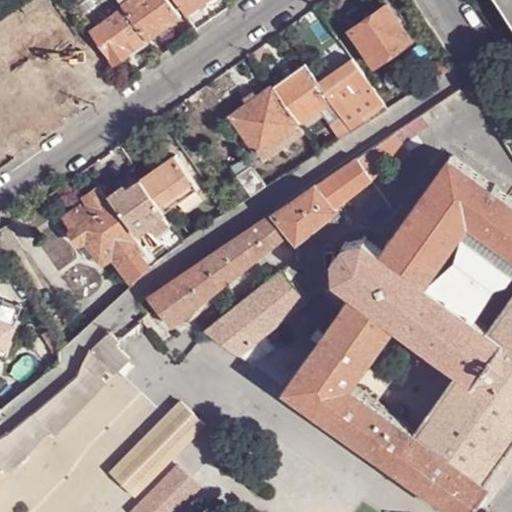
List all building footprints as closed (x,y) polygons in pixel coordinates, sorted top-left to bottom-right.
[(144,34),(148,40),(182,17),(169,0),(133,0),(125,7),(144,34)] [(175,0),(185,14),(198,5),(205,0),(175,0)] [(376,66),(413,40),(389,6),(352,31),(376,66)] [(144,34),(125,7),(91,29),(115,63),(130,53),(125,46),(144,34)] [(66,28),(51,38),(69,64),(85,54),(66,28)] [(130,53),(148,40),(144,34),(125,46),(130,53)] [(375,92),(353,60),(320,82),(333,101),(342,116),(360,103),(375,92)] [(429,85),(446,75),(440,64),(422,74),(429,85)] [(320,82),(307,65),(274,87),(300,125),(320,111),(333,101),(320,82)] [(259,154),(300,125),(274,87),(233,117),(259,154)] [(0,120),(13,112),(0,91),(0,120)] [(388,111),(375,92),(360,103),(364,111),(365,113),(370,121),(382,114),(388,111)] [(330,124),(342,116),(333,101),(320,111),(330,124)] [(347,121),(364,111),(360,103),(342,116),(347,121)] [(353,131),(370,121),(365,113),(364,111),(347,121),(353,131)] [(264,161),(305,133),(300,125),(259,154),(264,161)] [(409,151),(395,133),(150,298),(173,325),(291,231),(298,240),(336,209),(335,207),(374,175),(385,168),(378,160),(390,151),(396,160),(409,151)] [(511,197),(454,155),(391,240),(435,272),(472,221),(511,250),(511,296),(490,326),(506,339),(477,380),(461,368),(417,429),(354,384),(390,334),(346,303),(344,306),(326,331),(319,326),(288,368),(296,374),(286,388),(459,511),(470,511),(492,482),(488,480),(511,445),(511,197)] [(196,192),(199,191),(191,180),(186,172),(175,157),(143,179),(166,213),(196,192)] [(252,197),(267,187),(254,166),(239,176),(252,197)] [(165,214),(166,213),(143,179),(130,188),(124,181),(109,191),(138,233),(151,224),(165,214)] [(134,285),(155,265),(143,248),(99,186),(85,197),(90,204),(73,216),(79,223),(72,228),(70,231),(79,243),(82,244),(87,240),(103,263),(114,256),(134,285)] [(166,213),(173,224),(204,203),(196,192),(166,213)] [(172,225),(165,214),(151,224),(159,234),(172,225)] [(447,295),(427,282),(435,272),(391,240),(390,239),(388,242),(390,243),(383,251),(367,239),(367,237),(365,236),(364,239),(350,244),(348,242),(346,244),(347,246),(337,260),(335,259),(335,262),(337,263),(336,278),(334,279),(334,280),(335,282),(338,281),(354,292),(348,300),(346,299),(344,301),(346,303),(390,334),(397,323),(417,337),(415,340),(418,341),(420,338),(439,352),(437,355),(439,357),(441,353),(461,368),(477,380),(506,339),(490,326),(470,313),(472,311),(470,309),(467,311),(450,298),(451,296),(448,293),(447,295)] [(155,265),(171,253),(164,242),(151,250),(148,246),(143,248),(155,265)] [(205,330),(249,362),(268,348),(260,337),(307,301),(282,269),(205,330)] [(320,290),(344,306),(346,303),(344,301),(346,299),(348,300),(354,292),(338,281),(335,282),(334,280),(320,290)] [(22,423),(42,442),(55,428),(60,434),(110,381),(105,375),(113,367),(119,372),(133,356),(119,343),(123,339),(120,337),(113,329),(111,331),(91,350),(78,376),(22,423)] [(115,480),(137,500),(206,428),(191,413),(149,454),(144,450),(115,480)] [(0,438),(0,466),(8,474),(42,442),(22,423),(13,431),(0,438)]
